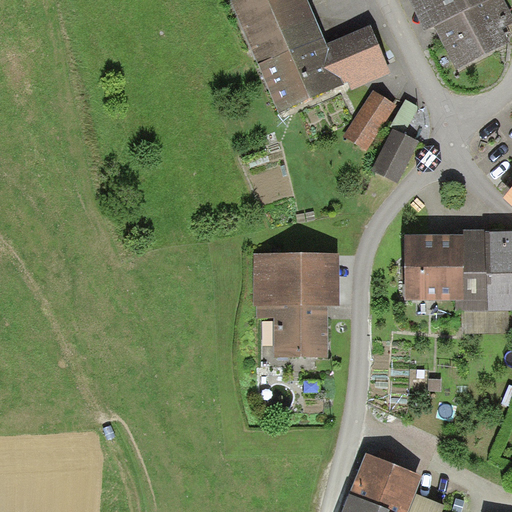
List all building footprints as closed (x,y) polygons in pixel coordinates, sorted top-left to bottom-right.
[(233,0),(230,1),(279,114),(346,85),(328,45),(308,0),(233,0)] [(410,0),(426,33),(437,29),(495,0),(410,0)] [(511,22),(511,16),(504,0),(495,0),(437,29),(457,70),(508,45),(500,28),(511,22)] [(371,27),(328,45),(346,85),(348,93),(391,74),(371,27)] [(374,92),(345,136),(367,151),(396,107),(374,92)] [(394,131),(373,170),(397,182),(417,143),(394,131)] [(462,237),(464,301),(457,301),(457,313),(511,310),(511,234),(484,234),(483,232),(462,232),(462,237)] [(462,237),(406,238),(406,273),(406,301),(457,301),(464,301),(462,237)] [(340,306),(340,256),(257,256),(257,303),(260,303),(260,319),(275,319),(276,359),(327,359),(326,311),(326,306),(340,306)] [(367,456),(351,495),(391,511),(390,511),(409,511),(416,494),(423,478),(367,456)] [(443,511),(446,505),(416,494),(409,511),(443,511)] [(390,511),(391,511),(351,495),(343,511),(390,511)]
